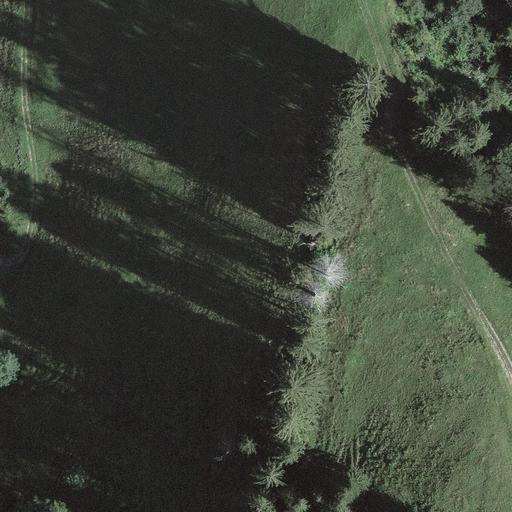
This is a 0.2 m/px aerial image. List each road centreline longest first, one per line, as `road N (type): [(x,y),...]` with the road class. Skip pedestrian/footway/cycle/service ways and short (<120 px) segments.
road 1 (track): [(355,0),(412,176),(511,376)]
road 2 (track): [(0,259),(13,261),(25,249),(35,204),(26,106),(29,0)]
